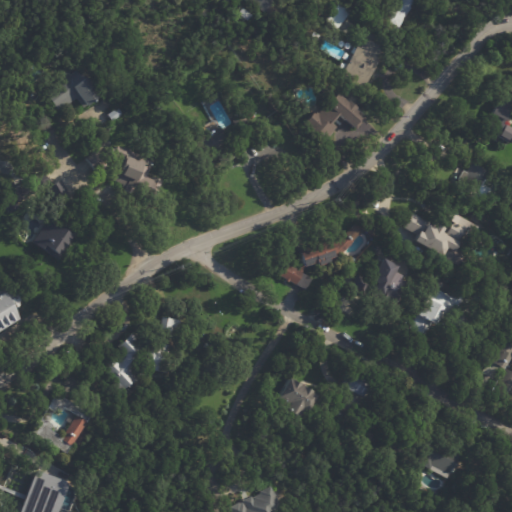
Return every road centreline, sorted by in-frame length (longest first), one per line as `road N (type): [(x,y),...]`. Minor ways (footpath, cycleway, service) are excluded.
road 1 (residential): [(0,379),(142,269),(351,174),(481,38),(511,24)]
road 2 (residential): [(194,244),(246,287),(511,430)]
